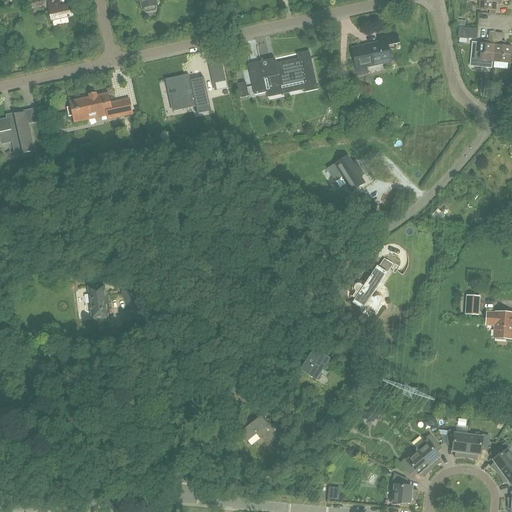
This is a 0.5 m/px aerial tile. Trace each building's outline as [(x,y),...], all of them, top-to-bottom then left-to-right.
[(33,0),(35,8),(45,6),(46,7),(48,9),(49,8),(52,21),(74,17),(72,5),(64,7),(63,0),(33,0)] [(158,6),(156,0),(136,0),(137,2),(140,1),(141,9),(143,9),(144,11),(146,13),(156,11),(156,8),(155,6),(158,6)] [(479,0),(479,9),(497,10),(497,5),(501,5),(501,1),(509,1),(509,0),(479,0)] [(482,30),(464,28),(463,38),(481,40),(482,30)] [(378,36),(379,43),(353,48),(359,76),(369,74),(368,67),(393,62),(389,47),(400,44),(398,32),(378,36)] [(477,60),(494,62),(496,32),(490,32),(489,40),(485,40),(485,43),(478,43),(477,60)] [(494,62),(511,63),(511,48),(511,46),(506,46),(506,42),(502,42),(503,33),(496,32),(494,62)] [(256,68),(267,66),(264,49),(253,51),(256,68)] [(304,82),(306,92),(318,89),(310,51),(298,54),(299,59),(272,65),(273,69),(250,74),(254,92),(304,82)] [(213,104),(221,98),(201,72),(191,79),(192,81),(188,84),(184,78),(172,87),(188,109),(207,95),(213,104)] [(213,75),(217,91),(227,88),(224,73),(213,75)] [(246,82),(237,84),(240,98),(249,97),(246,82)] [(344,82),(338,83),(339,88),(340,88),(341,93),(343,93),(343,97),(349,96),(347,88),(345,88),(344,82)] [(109,93),(97,95),(97,93),(89,94),(90,97),(70,101),(71,106),(67,107),(69,117),(73,116),(75,122),(108,115),(109,119),(134,114),(130,99),(111,103),(109,93)] [(26,112),(15,114),(16,118),(0,121),(0,133),(1,133),(3,144),(14,141),(15,148),(22,147),(24,153),(35,151),(26,112)] [(357,184),(355,181),(365,175),(361,168),(357,171),(348,157),(335,165),(348,185),(352,182),(354,186),(357,184)] [(40,160),(43,171),(50,170),(48,159),(40,160)] [(363,191),(358,185),(355,188),(353,186),(346,192),(348,195),(344,199),(348,205),(363,191)] [(511,228),(511,214),(503,211),(498,223),(511,228)] [(373,297),(388,273),(378,267),(365,287),(361,285),(360,284),(358,284),(356,285),(354,287),(355,289),(357,291),(353,297),(356,299),(353,303),(364,310),(366,306),(377,312),(383,303),(383,302),(383,299),(382,297),(380,296),(377,297),(376,298),(373,297)] [(104,285),(90,287),(93,320),(108,318),(107,314),(110,313),(108,296),(105,297),(104,285)] [(131,309),(141,303),(133,288),(123,294),(131,309)] [(481,297),(467,295),(466,315),(480,316),(481,297)] [(497,313),(487,313),(486,326),(491,326),(495,327),(494,338),(511,339),(511,313),(497,312),(497,313)] [(397,314),(383,317),(384,324),(398,321),(397,314)] [(330,372),(324,369),(331,359),(315,349),(301,370),(317,380),(321,373),(327,377),(330,372)] [(241,432),(248,442),(258,434),(268,447),(273,443),(277,447),(288,439),(276,423),(270,428),(260,415),(253,421),(254,423),(241,432)] [(428,420),(430,426),(436,425),(433,418),(428,420)] [(455,458),(460,458),(463,458),(467,458),(469,436),(456,434),(456,431),(449,431),(447,445),(454,446),(453,452),(456,452),(455,458)] [(426,441),(416,450),(417,452),(431,469),(433,468),(434,468),(435,467),(436,466),(437,465),(441,463),(437,459),(439,457),(436,453),(441,448),(430,435),(425,439),(426,441)] [(483,437),(469,436),(467,458),(470,459),(471,459),(473,459),(478,461),(478,455),(481,455),(482,450),(488,451),(490,437),(484,435),(483,437)] [(491,466),(494,470),(496,472),(498,475),(511,464),(511,454),(509,450),(511,448),(506,443),(494,452),(498,457),(494,461),(495,463),(491,466)] [(405,459),(400,464),(409,475),(414,470),(418,475),(420,473),(424,478),(427,474),(428,473),(429,472),(430,471),(430,470),(431,469),(417,452),(407,461),(405,459)] [(511,464),(498,475),(500,477),(501,479),(502,480),(504,485),(509,481),(510,483),(511,481),(511,464)] [(417,495),(419,491),(413,490),(413,488),(407,487),(408,480),(395,474),(393,485),(395,486),(393,505),(412,503),(412,501),(416,502),(416,500),(416,499),(417,497),(417,495)]
